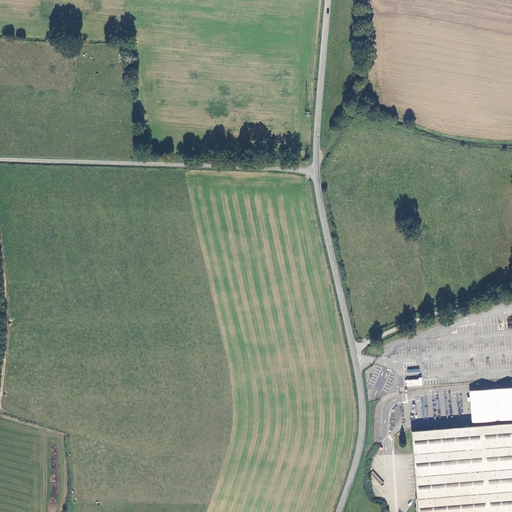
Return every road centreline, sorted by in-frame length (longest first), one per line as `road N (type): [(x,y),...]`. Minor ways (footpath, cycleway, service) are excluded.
road 1 (unclassified): [(338,511),(362,420),(314,171)]
road 2 (unclassified): [(314,171),(0,159)]
road 3 (unclassified): [(314,171),(327,0)]
road 4 (track): [(352,347),(511,288)]
